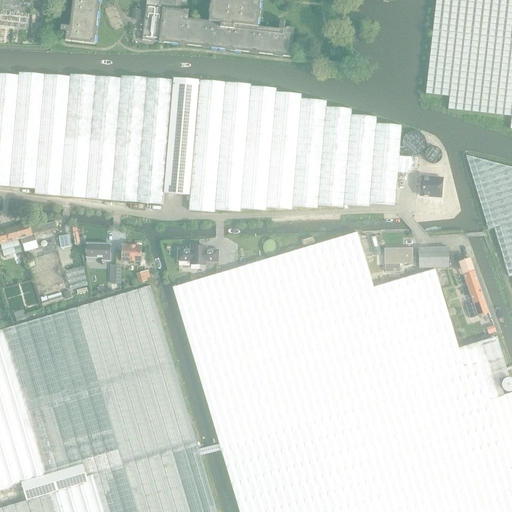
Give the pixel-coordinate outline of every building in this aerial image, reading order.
[(61,26),(60,31),(66,32),(65,42),(94,45),(99,0),(175,0),(175,1),(165,0),(146,0),(146,6),(145,11),(144,22),(142,40),(290,58),(294,28),(284,27),(285,22),(280,21),(279,30),(257,27),(260,0),(211,0),(209,21),(192,20),(190,19),(187,19),(188,10),(184,10),(181,10),(182,2),(186,3),(186,0),(73,0),(70,23),(70,26),(70,27),(61,26)] [(511,0),(436,0),(425,95),(449,97),(447,110),(511,117),(509,130),(511,129),(511,0)] [(131,18),(131,19),(140,20),(141,11),(141,10),(133,9),(131,18)] [(0,186),(35,189),(34,194),(162,205),(163,194),(172,81),(121,77),(121,79),(70,75),(70,77),(19,73),(18,76),(0,74),(0,186)] [(172,79),(172,81),(163,194),(190,196),(199,81),(172,79)] [(251,87),(251,85),(199,81),(190,196),(189,211),(214,213),(214,210),(240,212),(241,209),(266,211),(266,208),(292,210),(292,207),(317,209),(318,206),(343,208),(343,205),(369,207),(369,204),(395,206),(398,173),(411,174),(411,168),(418,168),(418,158),(399,157),(401,126),(376,124),(376,118),(351,115),(351,110),(326,107),(326,102),(301,99),(301,95),(276,93),(276,89),(251,87)] [(426,144),(425,140),(424,138),(423,136),(421,134),(419,133),(415,132),(413,132),(411,133),(409,133),(407,135),(405,137),(404,139),(403,141),(403,144),(403,148),(404,150),(406,152),(408,154),(410,155),(414,156),(416,156),(418,155),(420,154),(422,153),(424,151),(425,149),(426,144)] [(511,275),(511,167),(465,155),(488,230),(494,228),(508,277),(511,275)] [(441,198),(442,179),(421,177),(420,196),(441,198)] [(225,237),(225,221),(216,221),(217,237),(225,237)] [(29,223),(17,226),(21,239),(22,244),(36,240),(34,235),(57,229),(55,222),(37,227),(35,224),(30,225),(29,223)] [(0,231),(0,244),(1,245),(19,240),(21,239),(17,226),(0,231)] [(357,233),(176,287),(220,444),(221,451),(228,472),(239,511),(511,511),(511,471),(511,469),(509,460),(481,366),(465,371),(459,349),(447,310),(435,270),(427,272),(417,274),(381,284),(374,286),(373,284),(357,233)] [(69,235),(59,237),(61,248),(71,246),(69,235)] [(377,236),(371,238),(375,256),(381,254),(377,236)] [(313,237),(301,241),(303,247),(315,243),(313,237)] [(1,245),(4,257),(22,252),(19,240),(1,245)] [(87,245),(87,258),(86,262),(95,262),(96,258),(102,258),(102,262),(110,262),(110,245),(87,245)] [(122,245),(121,262),(140,262),(140,267),(146,267),(146,253),(142,253),(142,246),(122,245)] [(178,249),(178,261),(190,262),(190,265),(206,265),(206,262),(218,262),(219,250),(206,250),(206,247),(191,247),(190,250),(178,249)] [(448,248),(418,249),(419,269),(449,268),(448,248)] [(413,264),(412,249),(385,249),(385,273),(400,272),(398,272),(398,264),(413,264)] [(478,317),(489,314),(469,259),(459,263),(473,303),(466,306),(470,320),(478,317)] [(120,284),(121,266),(111,266),(110,284),(120,284)] [(83,267),(66,271),(70,290),(88,285),(83,267)] [(150,280),(148,271),(140,274),(142,282),(150,280)] [(0,330),(0,488),(21,482),(83,464),(88,484),(26,501),(0,508),(0,511),(217,511),(205,472),(200,456),(221,451),(220,444),(199,449),(150,286),(11,327),(0,330)] [(61,292),(48,296),(49,300),(42,302),(43,306),(63,300),(61,292)] [(26,318),(23,310),(14,313),(16,321),(26,318)] [(497,338),(459,349),(465,371),(481,366),(509,460),(511,469),(511,393),(504,396),(499,380),(509,377),(497,338)] [(83,464),(21,482),(26,501),(88,484),(83,464)]
